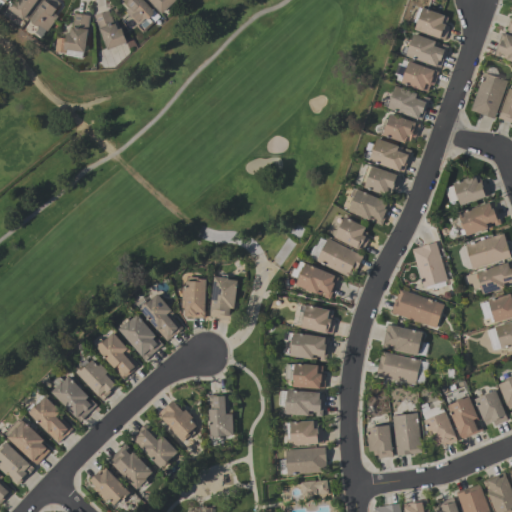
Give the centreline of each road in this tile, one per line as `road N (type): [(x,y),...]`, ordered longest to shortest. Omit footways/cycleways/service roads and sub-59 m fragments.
road 1 (residential): [(356,511),(347,430),(356,345),(474,40),(476,2)]
road 2 (residential): [(27,511),(176,367),(203,355)]
road 3 (residential): [(354,489),(465,470),(511,449)]
